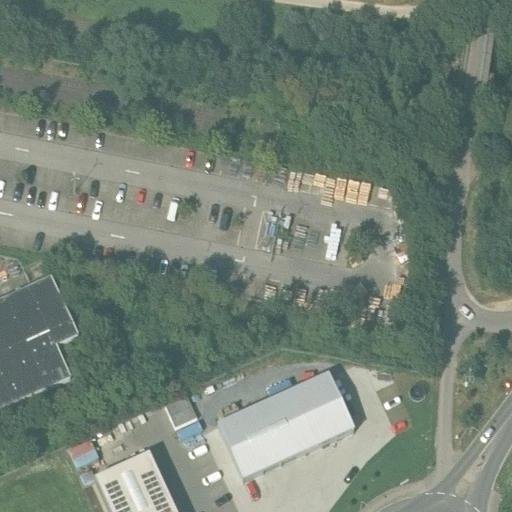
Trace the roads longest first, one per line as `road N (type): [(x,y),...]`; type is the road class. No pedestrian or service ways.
road 1 (unclassified): [(449,319),(450,245),(481,0)]
road 2 (unclassified): [(445,491),(449,319)]
road 3 (track): [(275,0),(409,16),(441,0)]
